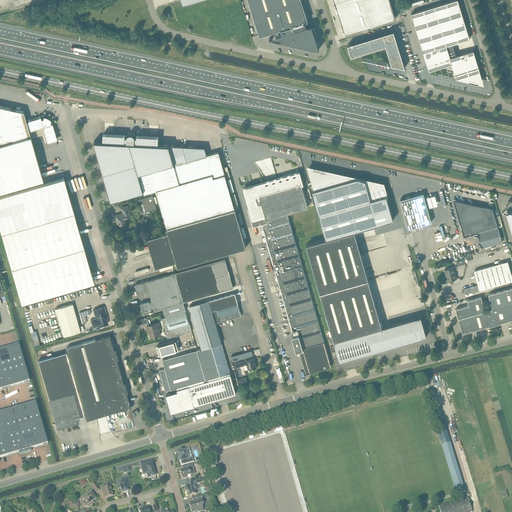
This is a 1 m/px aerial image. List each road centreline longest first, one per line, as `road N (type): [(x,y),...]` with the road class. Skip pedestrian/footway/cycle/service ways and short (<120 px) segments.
road 1 (motorway): [(511,144),(0,34)]
road 2 (motorway): [(0,47),(511,157)]
road 3 (secondary): [(0,72),(511,178)]
road 4 (unclassified): [(160,437),(65,103)]
road 5 (unclassified): [(149,0),(169,32),(335,70)]
road 6 (unclassified): [(280,402),(450,356)]
road 7 (unclassified): [(335,70),(500,105)]
road 8 (unclassified): [(0,485),(160,437)]
road 9 (unclassified): [(280,402),(237,251),(246,249)]
road 10 (unclassified): [(160,437),(280,402)]
